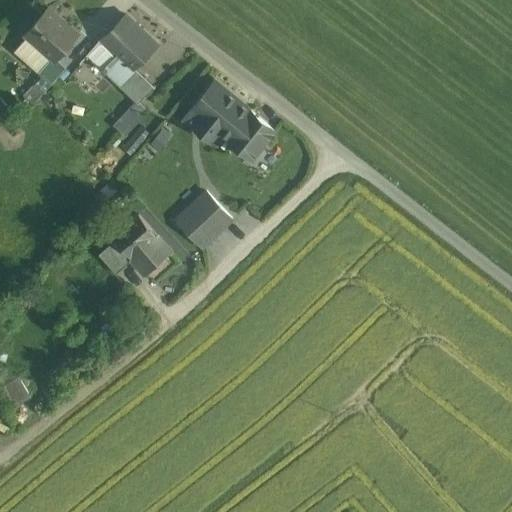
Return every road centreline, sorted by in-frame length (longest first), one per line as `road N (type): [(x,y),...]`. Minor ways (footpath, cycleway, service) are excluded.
road 1 (unclassified): [(511,287),(293,117)]
road 2 (residential): [(293,117),(143,0)]
